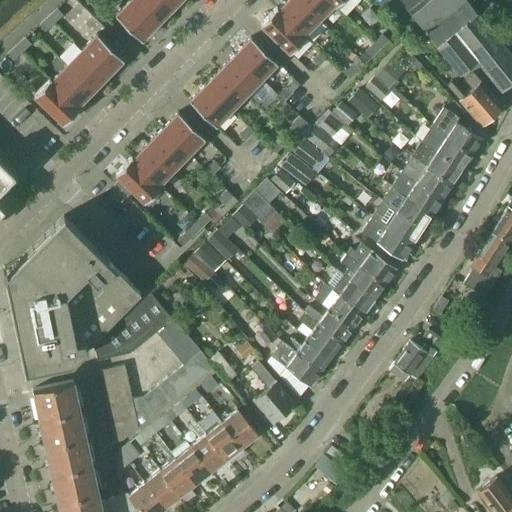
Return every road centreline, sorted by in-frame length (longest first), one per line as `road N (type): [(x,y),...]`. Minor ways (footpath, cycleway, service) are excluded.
road 1 (residential): [(231,511),(288,463),(341,394),(446,253),(511,141)]
road 2 (residential): [(0,238),(242,0)]
road 3 (residential): [(356,511),(511,288)]
